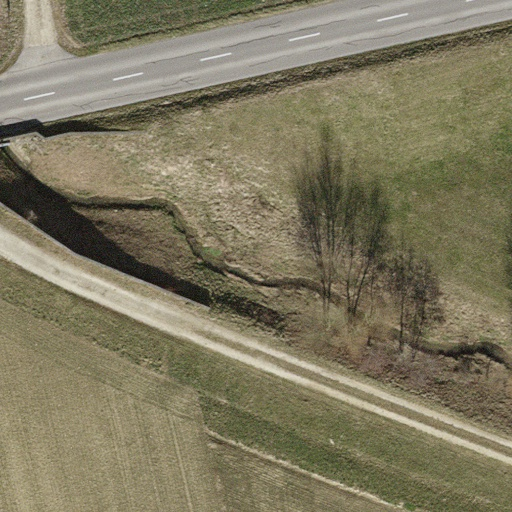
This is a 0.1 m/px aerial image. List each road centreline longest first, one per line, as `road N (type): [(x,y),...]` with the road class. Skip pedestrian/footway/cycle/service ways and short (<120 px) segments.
road 1 (track): [(0,238),(511,442)]
road 2 (tertiary): [(0,103),(464,0)]
